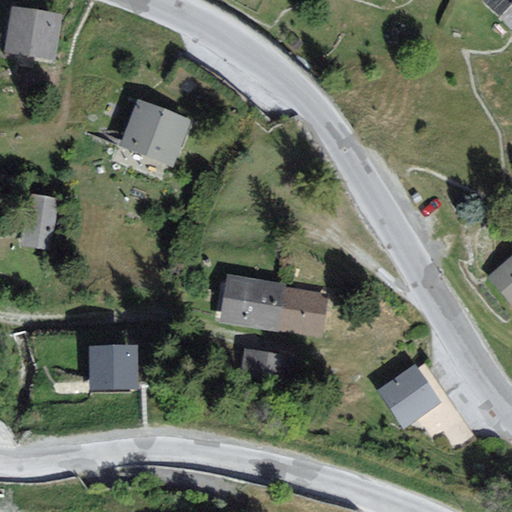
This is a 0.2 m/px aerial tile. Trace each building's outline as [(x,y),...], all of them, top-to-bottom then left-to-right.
[(511,0),(487,0),(482,5),(511,35),(511,0)] [(58,21),(7,13),(1,55),(52,62),(58,21)] [(185,126),(134,107),(118,151),(169,170),(185,126)] [(51,206),(25,202),(18,253),(44,257),(51,206)] [(511,258),(484,283),(511,314),(511,258)] [(327,297),(225,283),(218,328),(320,342),(327,297)] [(134,351),(87,353),(88,394),(136,393),(134,351)] [(296,364),(242,355),(238,379),(292,387),(296,364)] [(410,370),(375,393),(400,432),(436,410),(410,370)]
